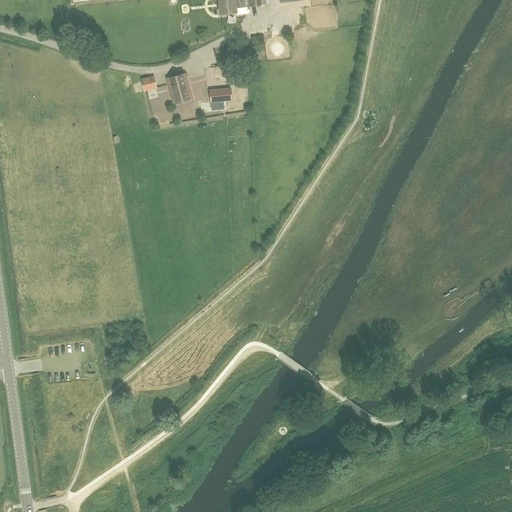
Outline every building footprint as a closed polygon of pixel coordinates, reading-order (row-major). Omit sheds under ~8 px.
[(265,0),(218,0),(220,14),(236,12),(235,6),(245,5),(246,6),(266,4),(265,0)] [(330,17),(329,5),(310,6),(310,18),(330,17)] [(254,28),(255,43),(267,42),(266,27),(254,28)] [(173,103),(192,99),(186,74),(167,78),(173,103)] [(145,91),(157,88),(154,76),(141,79),(145,91)] [(220,101),(232,100),(230,88),(210,90),(211,105),(220,104),(220,101)]
